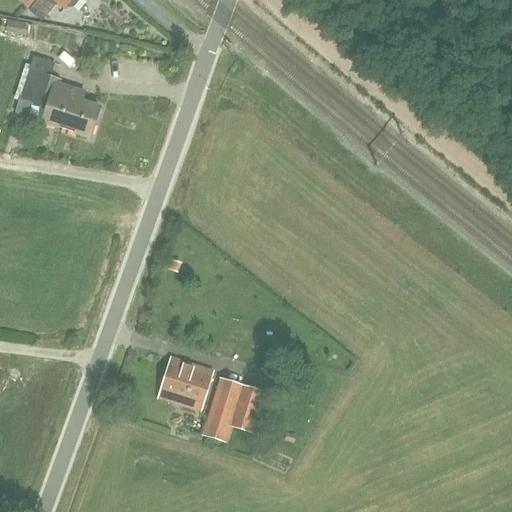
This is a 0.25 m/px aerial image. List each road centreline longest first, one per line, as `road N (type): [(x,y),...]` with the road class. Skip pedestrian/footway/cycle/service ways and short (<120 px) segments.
road 1 (unclassified): [(43,511),(228,0)]
road 2 (track): [(273,0),(511,203)]
road 3 (track): [(0,162),(158,191)]
